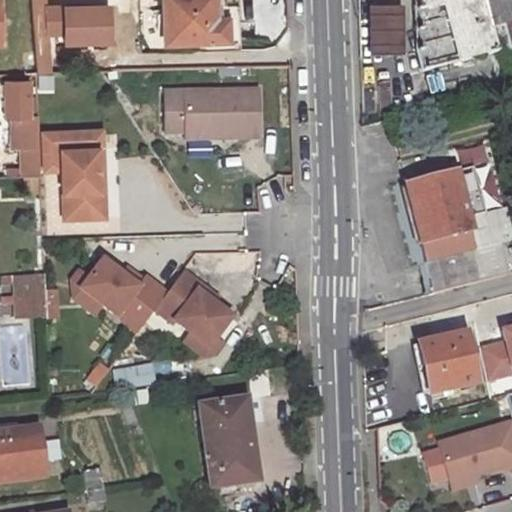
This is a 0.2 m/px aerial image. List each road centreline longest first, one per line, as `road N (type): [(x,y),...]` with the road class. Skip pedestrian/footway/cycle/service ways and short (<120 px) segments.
road 1 (secondary): [(342,511),(322,0)]
road 2 (unknown): [(334,326),(511,282)]
